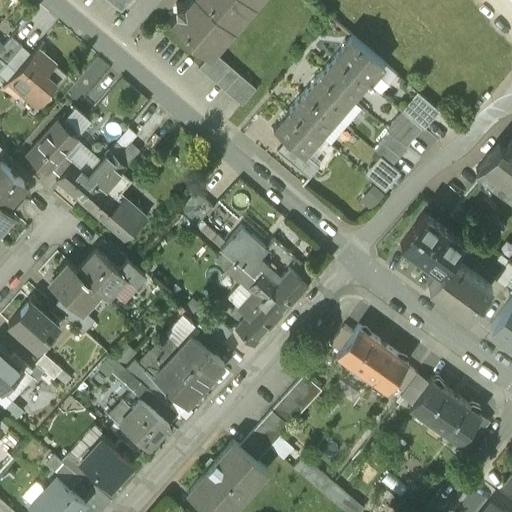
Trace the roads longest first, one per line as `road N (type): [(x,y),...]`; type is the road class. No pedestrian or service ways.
road 1 (residential): [(55,0),(347,257)]
road 2 (residential): [(127,511),(347,257)]
road 3 (residential): [(347,257),(417,178),(511,104)]
road 4 (residential): [(347,257),(511,384)]
